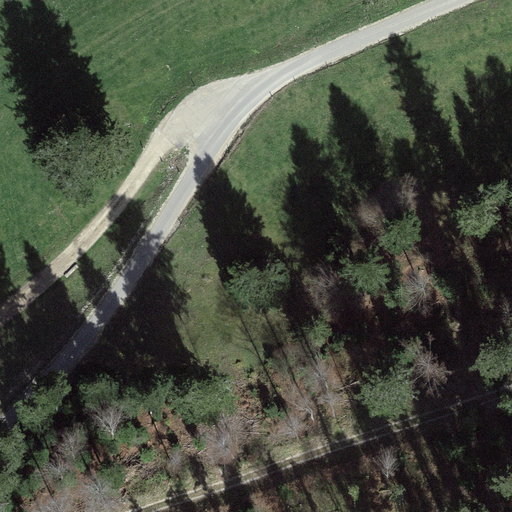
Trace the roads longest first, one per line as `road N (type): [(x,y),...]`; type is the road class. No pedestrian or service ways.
road 1 (unclassified): [(0,428),(78,340),(237,111),(279,77),(456,0)]
road 2 (track): [(146,511),(511,391)]
road 3 (track): [(0,314),(96,232),(207,105),(279,77)]
